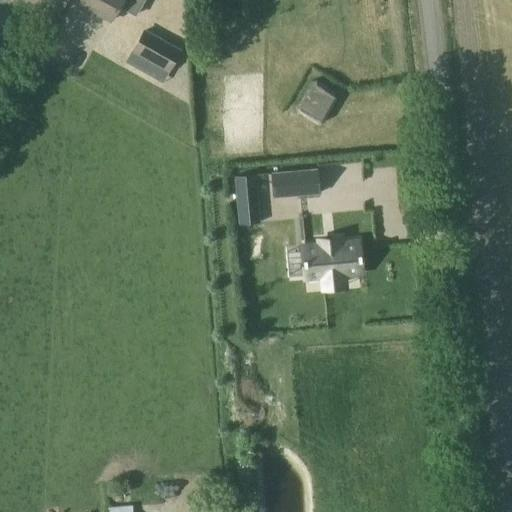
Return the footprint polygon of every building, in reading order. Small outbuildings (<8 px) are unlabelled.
[(134,18),(144,0),(79,0),(78,4),(109,21),(117,8),(134,18)] [(313,0),(314,9),(358,8),(357,0),(313,0)] [(167,75),(180,52),(143,31),(130,54),(167,75)] [(315,135),(340,95),(314,77),(289,117),(315,135)] [(317,169),(271,173),(273,197),(319,193),(317,169)] [(255,175),(234,177),(238,225),(260,223),(255,175)] [(319,244),(302,246),(304,278),(322,276),(322,280),(344,278),(343,274),(361,273),(358,241),(340,242),(340,238),(318,240),(319,244)]
